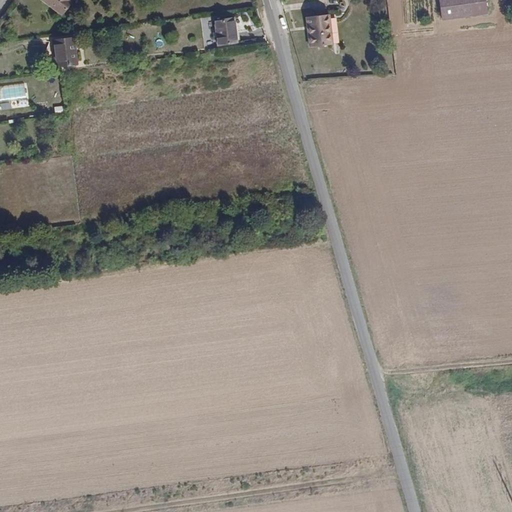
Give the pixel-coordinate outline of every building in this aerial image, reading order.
[(465,17),(462,0),(437,0),(439,19),(465,17)] [(482,0),(462,0),(465,17),(484,16),(482,0)] [(231,10),(213,12),(216,33),(234,31),(231,10)] [(75,24),(53,26),(56,57),(78,55),(75,24)] [(333,24),(304,27),(306,56),(334,54),(333,24)] [(49,100),(36,101),(37,114),(50,113),(49,100)]
